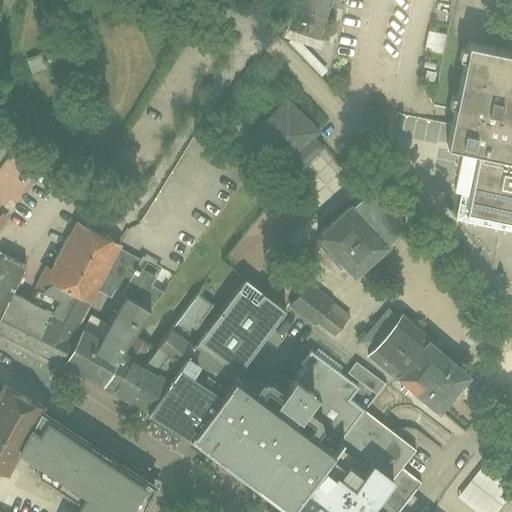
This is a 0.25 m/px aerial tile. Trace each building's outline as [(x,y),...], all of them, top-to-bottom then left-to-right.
[(297,0),(288,28),(319,38),(331,0),(297,0)] [(511,52),(469,43),(448,143),(485,151),(472,212),(511,219),(511,52)] [(312,123),(278,89),(239,128),(272,160),(280,152),(293,165),(317,141),(305,129),(312,123)] [(338,198),(301,232),(341,276),(378,242),(375,239),(390,226),(356,189),(342,202),(338,198)] [(118,234),(73,211),(41,272),(87,295),(118,234)] [(55,357),(102,382),(124,338),(166,258),(118,234),(87,295),(55,357)] [(0,290),(1,287),(14,260),(0,252),(0,290)] [(206,312),(141,405),(181,433),(229,365),(276,298),(235,270),(206,312)] [(0,328),(55,357),(87,295),(41,272),(32,290),(46,297),(40,307),(1,287),(0,290),(0,328)] [(102,382),(141,405),(206,312),(199,307),(210,291),(193,279),(173,307),(144,349),(124,338),(102,382)] [(351,315),(304,280),(290,299),(337,333),(351,315)] [(411,338),(383,316),(359,347),(388,370),(385,374),(428,408),(460,369),(415,333),(411,338)] [(229,365),(181,433),(286,508),(364,399),(355,393),(365,378),(318,344),(309,357),(312,359),(300,374),(291,368),(272,395),(229,365)] [(38,403),(0,382),(0,473),(11,453),(33,411),(38,403)] [(364,399),(286,508),(291,511),(350,511),(409,431),(364,399)] [(134,511),(151,478),(33,411),(11,453),(75,491),(67,506),(78,511),(134,511)] [(409,431),(350,511),(395,511),(423,474),(406,462),(421,441),(409,431)] [(511,483),(479,462),(456,498),(477,511),(496,511),(511,488),(511,483)] [(424,511),(449,511),(434,500),(424,511)]
